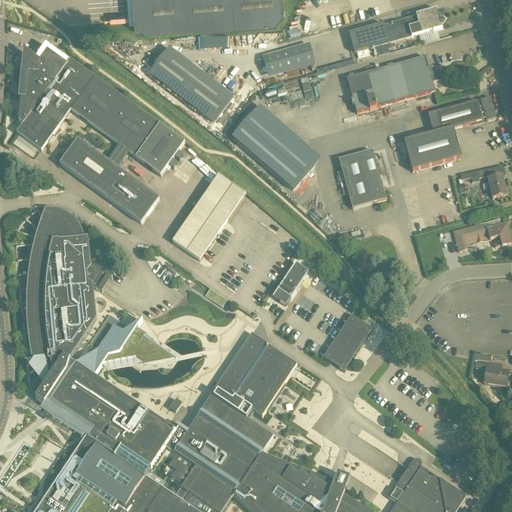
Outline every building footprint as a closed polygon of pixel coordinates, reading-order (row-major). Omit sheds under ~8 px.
[(133,0),(136,33),(275,23),(285,12),(283,0),(133,0)] [(401,31),(440,20),(437,11),(416,16),(417,17),(400,22),(400,23),(399,23),(401,31)] [(401,31),(404,41),(415,38),(415,37),(422,35),(422,36),(442,30),(440,20),(401,31)] [(404,41),(401,31),(399,23),(385,27),(384,25),(349,35),(354,55),(390,45),(404,41)] [(286,75),(316,67),(310,46),(280,54),(286,75)] [(169,51),(150,77),(214,124),(233,99),(169,51)] [(67,66),(47,52),(38,64),(25,55),(25,60),(24,67),(24,72),(26,73),(24,97),(21,97),(19,123),(23,126),(17,135),(19,136),(20,137),(42,153),(71,112),(161,178),(185,145),(70,62),(67,66)] [(429,69),(426,59),(347,81),(353,101),(351,101),(353,108),(355,108),(357,115),(369,112),(370,113),(377,111),(377,110),(436,94),(433,85),(443,82),(439,68),(435,69),(432,68),(429,69)] [(302,88),(287,92),(286,87),(268,91),(271,109),(305,102),(302,88)] [(486,123),(497,121),(491,99),(481,102),(429,116),(434,136),(408,143),(417,173),(462,160),(454,131),(486,122),(486,123)] [(281,113),(281,131),(304,131),(304,120),(298,120),(298,113),(281,113)] [(254,115),(233,139),(293,192),(314,168),(254,115)] [(141,226),(160,201),(78,142),(60,166),(141,226)] [(353,211),(386,202),(373,153),(339,162),(353,211)] [(507,197),(503,178),(506,177),(504,167),(477,173),(479,181),(488,179),(489,181),(488,181),(492,200),(507,197)] [(222,178),(177,244),(205,262),(248,199),(249,196),(222,178)] [(47,417),(48,419),(49,421),(50,420),(55,412),(91,436),(89,440),(87,439),(84,443),(37,511),(458,511),(467,500),(462,497),(429,474),(421,469),(417,476),(407,490),(399,484),(388,500),(397,506),(393,511),(367,511),(345,497),(334,490),(336,485),(335,485),(261,456),(273,438),(247,421),(252,413),(262,420),(297,368),(269,349),(267,352),(249,340),(214,392),(217,394),(214,399),(212,398),(188,433),(180,427),(176,433),(174,432),(175,432),(173,431),(95,379),(102,368),(109,372),(133,367),(143,365),(145,367),(174,360),(146,340),(148,337),(138,330),(143,322),(123,335),(114,329),(98,352),(77,366),(76,367),(70,363),(97,322),(94,289),(100,293),(108,280),(92,269),(89,241),(84,241),(82,234),(79,227),(74,221),(68,216),(61,213),(54,211),(46,211),(39,230),(34,249),(30,268),(27,287),(27,307),(27,326),(29,344),(33,363),(33,365),(44,362),(50,381),(45,388),(39,397),(36,401),(45,407),(45,406),(46,406),(49,409),(49,410),(44,414),(47,417)] [(500,221),(478,227),(479,228),(483,244),(490,242),(490,243),(493,242),(493,244),(495,249),(501,248),(502,249),(511,246),(511,243),(507,226),(502,228),(500,221)] [(457,248),(466,245),(465,243),(476,240),(473,230),(454,235),(457,248)] [(296,265),(278,291),(291,300),(309,273),(296,265)] [(172,275),(168,281),(177,288),(181,282),(172,275)] [(210,290),(205,297),(222,309),(227,302),(210,290)] [(375,332),(358,320),(330,358),(348,370),(375,332)] [(476,369),(476,371),(486,373),(484,386),(507,389),(509,374),(509,373),(501,372),(495,372),(496,364),(490,364),(477,362),(476,369)] [(429,391),(426,395),(432,400),(435,395),(429,391)] [(182,405),(176,401),(170,410),(176,414),(182,405)] [(334,408),(324,419),(330,424),(340,413),(334,408)]
